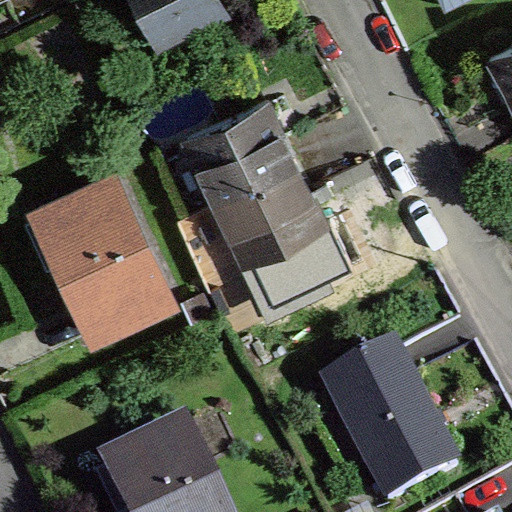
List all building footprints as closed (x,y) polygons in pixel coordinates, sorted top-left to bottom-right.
[(141,0),(160,39),(228,6),(225,0),(141,0)] [(511,42),(490,55),(511,94),(511,42)] [(276,135),(256,102),(182,147),(252,264),(327,219),(309,190),(276,135)] [(69,275),(94,328),(170,293),(114,172),(38,208),(69,275)] [(395,344),(328,378),(391,498),(457,463),(426,403),(395,344)] [(131,511),(226,511),(185,427),(109,464),(131,511)]
